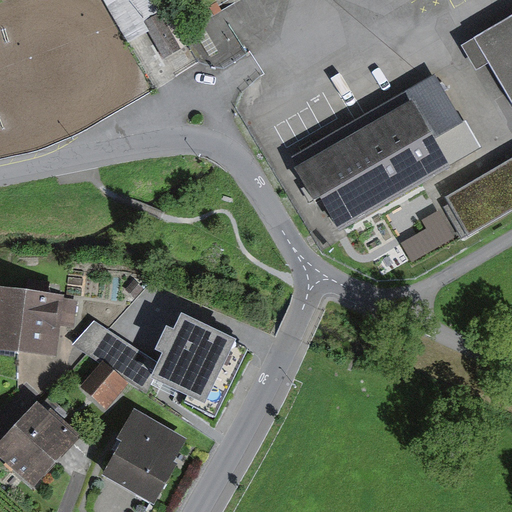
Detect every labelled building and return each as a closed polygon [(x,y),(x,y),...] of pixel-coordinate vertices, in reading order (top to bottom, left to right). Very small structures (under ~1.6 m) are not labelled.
[(488,66),(511,107),(511,106),(511,19),(462,49),(476,73),(488,66)] [(395,73),(336,95),(347,122),(405,100),(395,73)] [(308,159),(345,223),(486,141),(449,78),(308,159)] [(511,160),(455,194),(475,229),(511,208),(511,160)] [(180,298),(156,283),(130,325),(154,340),(180,298)] [(14,296),(9,349),(70,355),(75,302),(14,296)] [(195,328),(165,378),(217,408),(247,358),(195,328)] [(107,475),(156,500),(189,434),(140,410),(107,475)] [(37,411),(0,451),(0,453),(33,484),(71,442),(37,411)]
